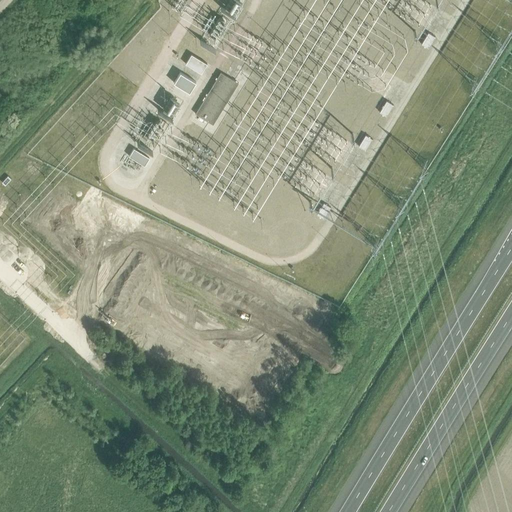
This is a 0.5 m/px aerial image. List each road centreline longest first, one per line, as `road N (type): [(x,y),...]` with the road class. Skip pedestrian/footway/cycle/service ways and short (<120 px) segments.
road 1 (motorway): [(511,247),(348,511)]
road 2 (motorway): [(392,511),(511,318)]
